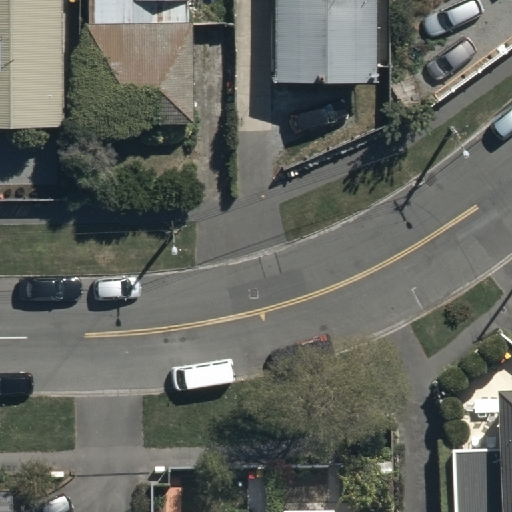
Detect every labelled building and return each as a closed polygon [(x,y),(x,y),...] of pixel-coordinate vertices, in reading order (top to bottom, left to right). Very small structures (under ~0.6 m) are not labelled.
[(67,0),(0,0),(0,126),(66,128),(67,0)] [(189,124),(188,0),(85,0),(86,19),(83,19),(83,125),(189,124)] [(381,0),(273,0),(273,79),(382,79),(381,0)] [(511,511),(511,393),(500,394),(502,452),(453,454),(455,511),(511,511)] [(0,511),(9,511),(9,496),(0,496),(0,511)]
